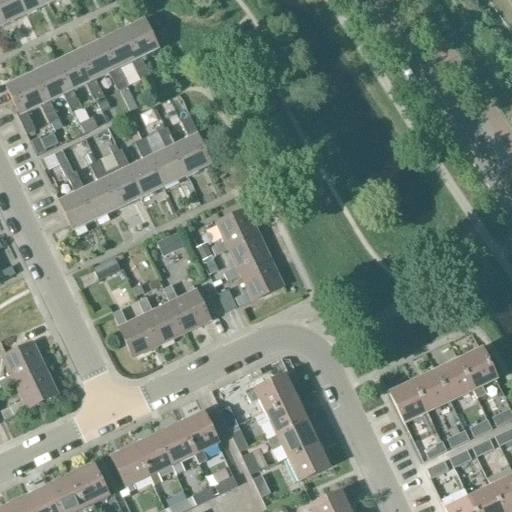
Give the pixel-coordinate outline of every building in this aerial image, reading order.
[(0,0),(0,22),(3,28),(25,17),(17,0),(0,0)] [(17,0),(25,17),(48,6),(45,0),(17,0)] [(143,23),(120,34),(134,63),(130,65),(139,83),(148,79),(139,61),(157,52),(143,23)] [(111,75),(107,76),(116,94),(125,89),(117,71),(130,65),(134,63),(120,34),(97,45),(111,75)] [(89,86),(86,87),(94,105),(102,101),(93,83),(107,76),(111,75),(97,45),(74,56),(89,86)] [(66,97),(63,98),(72,116),(80,111),(72,94),(86,87),(89,86),(74,56),(51,67),(66,97)] [(43,107),(40,108),(48,126),(50,126),(58,122),(50,104),(63,98),(66,97),(51,67),(29,78),(43,107)] [(26,115),(40,108),(43,107),(29,78),(5,89),(17,114),(16,115),(26,137),(34,133),(26,115)] [(183,106),(174,111),(180,122),(165,129),(167,131),(175,149),(173,150),(186,179),(210,167),(196,139),(198,138),(183,106)] [(58,122),(50,126),(54,134),(62,130),(58,122)] [(166,153),(153,159),(150,161),(164,190),(186,179),(173,150),(175,149),(167,131),(158,136),(166,153)] [(141,200),(164,190),(150,161),(153,159),(144,142),(135,146),(143,164),(130,170),(127,171),(141,200)] [(104,182),(118,211),(141,200),(127,171),(130,170),(122,152),(112,157),(120,175),(107,181),(104,182)] [(62,153),(54,157),(65,180),(68,179),(73,177),(62,153)] [(91,156),(84,159),(88,168),(90,168),(95,165),(91,156)] [(98,185),(85,192),(82,193),(96,222),(118,211),(104,182),(107,181),(98,164),(95,165),(90,168),(98,185)] [(68,179),(76,196),(58,205),(72,234),(96,222),(82,193),(85,192),(77,175),(73,177),(68,179)] [(258,237),(246,211),(215,226),(223,244),(211,250),(215,258),(227,253),(227,252),(258,237)] [(176,237),(156,246),(162,259),(182,250),(176,237)] [(226,284),(239,278),(239,277),(270,262),(258,237),(227,252),(227,253),(235,269),(222,275),(226,284)] [(114,259),(92,270),(98,282),(120,272),(114,259)] [(239,277),(239,278),(247,294),(234,300),(238,309),(283,288),(270,262),(239,277)] [(0,276),(2,282),(14,276),(10,269),(0,273),(0,276)] [(169,304),(184,336),(210,323),(195,292),(176,301),(171,289),(162,293),(168,305),(169,304)] [(235,310),(227,292),(216,297),(225,315),(235,310)] [(137,304),(143,316),(159,348),(184,336),(169,304),(168,305),(152,313),(146,300),(137,304)] [(112,317),(133,360),(159,348),(143,316),(125,325),(119,313),(112,317)] [(45,372),(32,346),(0,361),(0,362),(8,380),(0,384),(0,394),(12,388),(45,372)] [(458,362),(472,393),(495,382),(481,351),(458,362)] [(449,404),(472,393),(458,362),(435,373),(449,404)] [(12,388),(21,406),(8,412),(13,420),(25,414),(26,417),(59,401),(45,372),(12,388)] [(427,415),(449,404),(435,373),(412,384),(427,415)] [(298,400),(287,376),(246,396),(250,405),(258,402),(264,416),(298,400)] [(403,426),(427,415),(412,384),(389,395),(403,426)] [(264,416),(275,439),(309,422),(298,400),(264,416)] [(238,427),(229,409),(219,413),(228,431),(238,427)] [(506,412),(491,419),(496,429),(511,422),(506,412)] [(201,413),(178,424),(194,458),(217,447),(201,413)] [(486,421),(468,430),(473,440),(491,431),(486,421)] [(271,452),(280,447),(286,461),(320,445),(309,422),(275,439),(267,443),(271,452)] [(194,458),(178,424),(155,435),(171,469),(194,458)] [(451,450),(468,442),(464,433),(459,435),(456,427),(448,431),(452,439),(447,441),(451,450)] [(511,431),(511,430),(494,439),(499,449),(511,442),(511,431)] [(249,450),(240,432),(230,436),(239,455),(249,450)] [(155,435),(132,446),(149,480),(171,469),(155,435)] [(489,441),(471,450),(476,460),(494,451),(489,441)] [(428,461),(446,453),(441,443),(423,451),(428,461)] [(286,461),(297,485),(331,468),(320,445),(286,461)] [(109,457),(125,491),(149,480),(132,446),(109,457)] [(466,452),(448,461),(453,470),(471,462),(466,452)] [(241,459),(250,477),(259,473),(250,454),(241,459)] [(444,463),(426,472),(431,482),(449,473),(444,463)] [(91,465),(68,476),(84,510),(107,499),(91,465)] [(45,487),(56,511),(80,511),(84,510),(68,476),(45,487)] [(252,481),(261,500),(271,495),(261,476),(252,481)] [(511,511),(511,477),(490,489),(500,511),(511,511)] [(233,479),(214,488),(218,497),(237,488),(233,479)] [(28,511),(56,511),(45,487),(22,498),(28,511)] [(210,489),(191,498),(196,508),(214,498),(210,489)] [(467,500),(472,511),(500,511),(490,489),(467,500)] [(352,511),(343,493),(309,509),(310,511),(352,511)] [(28,511),(22,498),(0,508),(0,509),(1,511),(28,511)] [(188,499),(168,509),(169,511),(186,511),(193,509),(188,499)] [(444,511),(472,511),(467,500),(444,511)]
